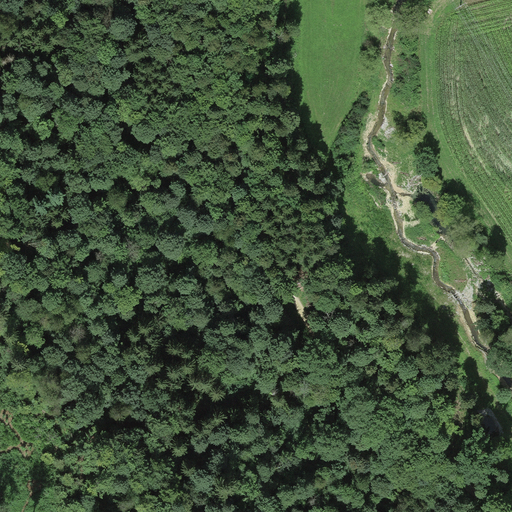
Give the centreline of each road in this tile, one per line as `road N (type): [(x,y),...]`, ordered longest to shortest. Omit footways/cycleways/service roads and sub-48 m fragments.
road 1 (track): [(499,511),(404,431),(324,339),(282,273),(251,200),(211,0)]
road 2 (track): [(0,76),(102,279),(164,374)]
